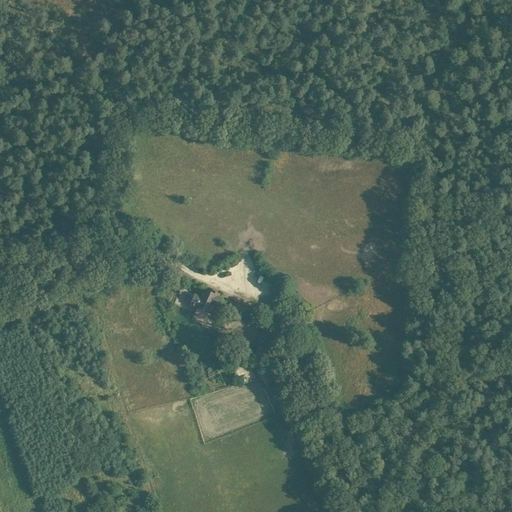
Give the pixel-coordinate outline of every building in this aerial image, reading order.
[(213,306),(217,308),(222,298),(218,297),(219,294),(211,291),(210,293),(203,290),(200,298),(192,294),(190,293),(188,294),(185,296),(185,298),(185,300),(186,302),(187,303),(210,314),(213,306)] [(225,314),(241,320),(246,309),(230,302),(225,314)] [(248,324),(260,329),(262,323),(251,318),(248,324)] [(256,344),(257,344),(255,350),(262,353),(265,347),(271,334),(263,330),(256,344)] [(254,342),(236,334),(233,341),(235,341),(250,348),(251,349),(254,342)] [(282,396),(276,383),(270,386),(276,399),(282,396)]
